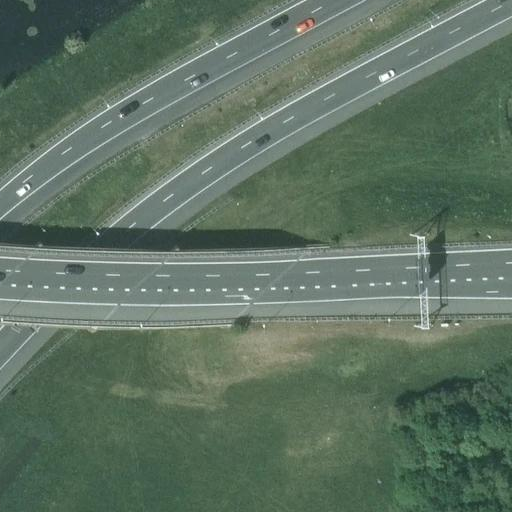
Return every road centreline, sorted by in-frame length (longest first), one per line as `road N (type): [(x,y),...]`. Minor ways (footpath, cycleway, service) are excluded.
road 1 (motorway): [(0,352),(114,241),(181,189),(511,2)]
road 2 (motorway): [(0,269),(212,276),(511,264)]
road 3 (motorway): [(0,204),(116,119),(336,0)]
